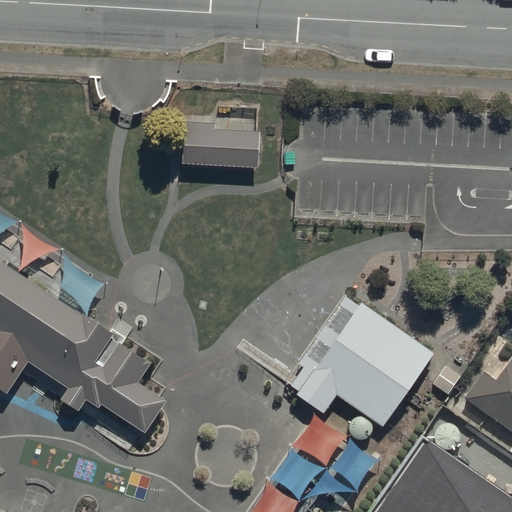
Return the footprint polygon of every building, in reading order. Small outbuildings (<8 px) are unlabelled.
[(183,125),(182,170),(258,172),(259,134),(214,133),(214,127),(183,125)] [(154,364),(0,261),(0,388),(7,393),(28,360),(72,390),(64,402),(79,412),(86,401),(99,409),(102,405),(145,434),(166,403),(140,385),(154,364)] [(436,355),(347,293),(285,382),(301,393),(297,398),(325,417),(338,398),(384,430),(436,355)] [(511,345),(509,344),(492,367),(482,361),(458,394),(511,432),(511,345)] [(313,417),(294,447),(328,468),(347,438),(313,417)] [(511,511),(511,496),(427,436),(373,511),(511,511)]
